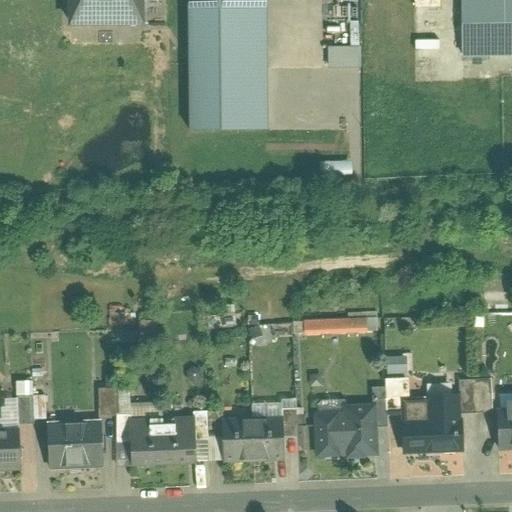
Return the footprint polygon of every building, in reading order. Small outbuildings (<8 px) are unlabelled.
[(143,0),(66,0),(67,25),(144,24),(143,0)] [(267,0),(187,0),(188,132),(269,131),(267,0)] [(511,0),(462,0),(463,58),(511,57),(511,0)] [(413,21),(413,36),(439,35),(439,20),(413,21)] [(324,47),(324,67),(359,67),(359,47),(324,47)] [(307,320),(308,335),(369,332),(368,318),(307,320)] [(252,329),(255,337),(264,334),(261,325),(252,329)] [(390,356),(391,373),(410,372),(409,355),(390,356)] [(190,381),(197,385),(203,381),(203,373),(196,370),(190,374),(190,381)] [(390,413),(405,413),(405,401),(412,400),(411,377),(388,378),(389,387),(390,413)] [(462,398),(463,413),(495,411),(494,378),(462,379),(462,398)] [(20,395),(33,394),(33,380),(19,381),(20,395)] [(453,383),(429,384),(430,400),(454,399),(453,383)] [(377,403),(378,426),(390,425),(390,413),(389,387),(376,387),(377,403)] [(20,395),(21,421),(34,421),(33,394),(20,395)] [(35,395),(36,417),(48,416),(47,394),(35,395)] [(405,413),(407,451),(464,449),(463,413),(462,398),(454,399),(430,400),(412,400),(405,401),(405,413)] [(511,399),(500,400),(502,447),(511,446),(511,399)] [(254,404),(255,419),(283,418),(283,409),(283,403),(254,404)] [(347,412),(319,413),(320,454),(379,451),(378,426),(377,403),(346,405),(347,412)] [(283,418),(284,435),(299,434),(298,408),(283,409),(283,418)] [(120,441),(132,440),(131,413),(119,414),(120,441)] [(134,419),(136,463),(198,460),(196,416),(134,419)] [(227,420),(229,459),(285,456),(284,435),(283,418),(255,419),(227,420)] [(49,423),(51,467),(104,464),(102,421),(49,423)] [(0,468),(21,468),(20,428),(0,428),(0,468)]
